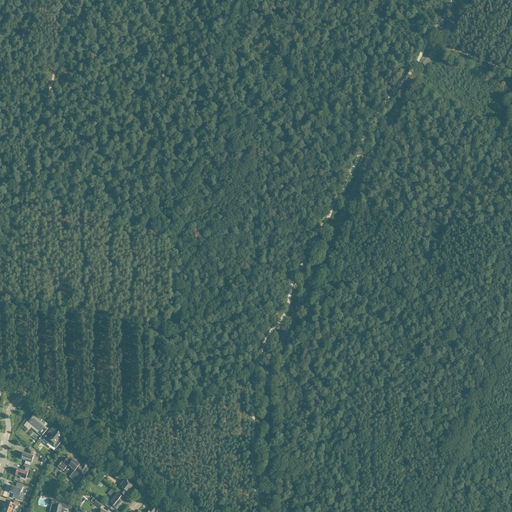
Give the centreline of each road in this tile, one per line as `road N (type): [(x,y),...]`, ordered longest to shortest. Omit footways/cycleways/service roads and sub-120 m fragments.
road 1 (tertiary): [(268,511),(271,364),(388,124),(466,0)]
road 2 (track): [(223,511),(219,403),(175,328),(0,306)]
road 3 (unknown): [(511,91),(406,315),(362,384)]
road 4 (unknown): [(307,0),(511,74)]
road 5 (unknown): [(73,0),(18,193)]
road 6 (unclassified): [(151,486),(23,393)]
road 7 (unknown): [(362,384),(322,442),(316,511)]
